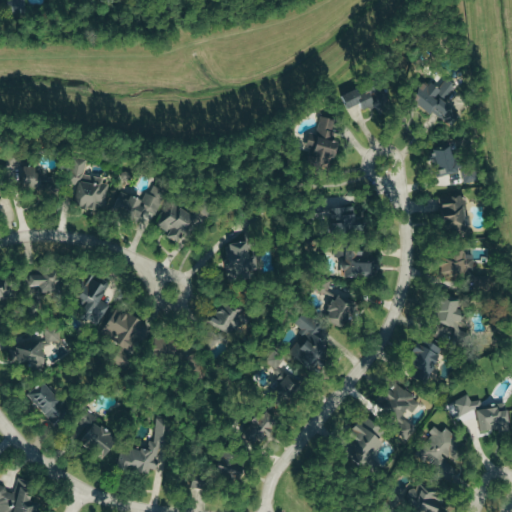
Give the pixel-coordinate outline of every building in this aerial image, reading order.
[(448,124),(457,110),(444,101),(456,83),(445,76),(444,79),(435,73),(427,85),(420,80),(408,98),(448,124)] [(342,96),(347,107),(358,101),(362,109),(389,96),(380,77),(342,96)] [(378,113),(392,108),(388,98),(374,103),(378,113)] [(334,118),(319,116),(317,133),(308,132),(306,146),(313,147),(312,162),(332,164),(335,139),(332,139),(334,118)] [(431,150),(437,176),(457,171),(451,146),(431,150)] [(104,206),(109,179),(83,175),(86,159),(72,156),(67,184),(76,186),(72,205),(93,209),(94,204),(104,206)] [(55,191),(56,174),(33,173),(33,164),(19,163),(18,190),(55,191)] [(452,183),(474,178),(472,165),(458,168),(459,171),(450,173),(452,183)] [(164,189),(153,185),(150,192),(145,191),(142,198),(119,190),(111,212),(139,221),(141,215),(153,220),(164,189)] [(443,234),(469,233),(467,194),(441,195),(443,234)] [(328,207),(328,197),(313,197),(314,211),(331,210),(332,232),(361,231),(361,206),(328,207)] [(197,217),(174,202),(157,226),(180,242),(197,217)] [(243,235),(260,233),(258,214),(241,216),(243,235)] [(258,273),(255,254),(248,256),(245,237),(225,241),(229,261),(223,262),(227,279),(258,273)] [(335,256),(343,256),(342,274),(377,275),(378,249),(335,247),(335,256)] [(109,280),(86,270),(72,302),(82,306),(79,314),(99,323),(108,303),(100,299),(109,280)] [(330,278),(315,276),(313,289),(328,292),(330,278)] [(352,298),(332,293),(326,320),(346,324),(352,298)] [(463,307),(464,297),(439,294),(436,322),(446,323),(445,334),(456,335),(460,307),(463,307)] [(237,316),(223,300),(206,316),(220,331),(237,316)] [(135,336),(142,340),(150,328),(116,306),(99,331),(126,349),(135,336)] [(294,322),(305,330),(288,352),(311,369),(328,345),(321,340),(328,331),(302,312),(294,322)] [(43,327),(46,342),(60,339),(57,324),(43,327)] [(408,362),(417,366),(412,376),(425,382),(442,347),(419,337),(408,362)] [(8,347),(11,362),(30,358),(32,368),(45,365),(40,340),(8,347)] [(276,391),(270,389),(266,399),(288,406),(298,376),(282,371),(276,391)] [(25,392),(52,424),(69,409),(43,378),(25,392)] [(417,399),(411,399),(412,388),(385,386),(383,412),(402,413),(401,422),(415,423),(417,399)] [(508,428),(507,409),(497,410),(497,406),(477,407),(478,430),(508,428)] [(255,408),(239,435),(256,445),(272,417),(255,408)] [(94,418),(87,409),(76,417),(83,426),(94,418)] [(367,428),(372,422),(364,414),(345,434),(348,437),(339,447),(360,467),(383,443),(367,428)] [(117,466),(155,472),(158,450),(165,451),(169,422),(156,420),(153,442),(139,440),(138,448),(129,446),(128,451),(119,450),(117,466)] [(78,442),(102,457),(115,436),(92,421),(78,442)] [(426,450),(434,458),(430,463),(449,481),(460,469),(450,460),(464,445),(446,428),(426,450)] [(234,481),(242,467),(220,455),(212,470),(234,481)] [(38,511),(38,496),(24,496),(24,487),(14,488),(15,501),(6,501),(5,484),(0,483),(0,511),(38,511)] [(434,511),(439,502),(439,491),(421,484),(412,484),(407,496),(402,496),(394,493),(387,493),(380,511),(417,510),(421,511),(434,511)]
